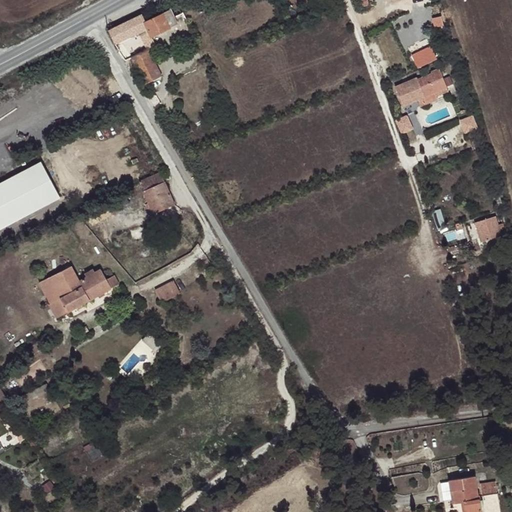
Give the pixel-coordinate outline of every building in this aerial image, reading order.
[(440,10),(438,2),(432,4),(434,12),(440,10)] [(434,12),(432,4),(432,3),(427,4),(431,18),(436,17),(434,12)] [(145,20),(142,13),(108,29),(114,42),(148,28),(151,36),(177,24),(170,9),(145,20)] [(143,83),(161,76),(147,48),(130,56),(132,60),(129,62),(130,64),(134,63),(143,83)] [(434,52),(419,59),(424,67),(438,60),(434,52)] [(433,74),(418,79),(424,95),(447,87),(440,68),(432,71),(433,74)] [(424,95),(421,96),(424,103),(437,98),(436,95),(448,91),(447,87),(424,95)] [(421,126),(419,123),(420,122),(415,111),(397,119),(404,134),(421,126)] [(205,129),(222,121),(217,112),(201,120),(205,129)] [(462,119),(466,131),(480,126),(475,114),(462,119)] [(0,180),(0,226),(61,197),(43,160),(0,180)] [(140,185),(162,175),(160,173),(139,182),(140,185)] [(171,199),(162,175),(140,185),(152,213),(162,209),(160,204),(171,199)] [(160,204),(162,209),(173,203),(171,199),(160,204)] [(503,235),(496,215),(476,222),(483,242),(503,235)] [(461,222),(455,224),(458,231),(463,229),(461,222)] [(51,276),(40,283),(49,304),(60,299),(67,312),(118,284),(113,274),(106,279),(105,278),(120,269),(116,262),(101,270),(100,269),(79,281),(71,266),(51,276)] [(162,300),(182,292),(177,279),(157,287),(162,300)] [(60,299),(49,304),(56,318),(67,312),(60,299)] [(30,356),(31,358),(43,349),(38,343),(20,357),(23,361),(30,356)] [(0,387),(0,405),(8,400),(0,387)] [(448,481),(450,492),(453,491),(455,504),(462,503),(464,511),(466,511),(481,511),(479,497),(476,497),(473,477),(448,481)] [(481,497),(496,495),(494,484),(479,486),(481,497)]
